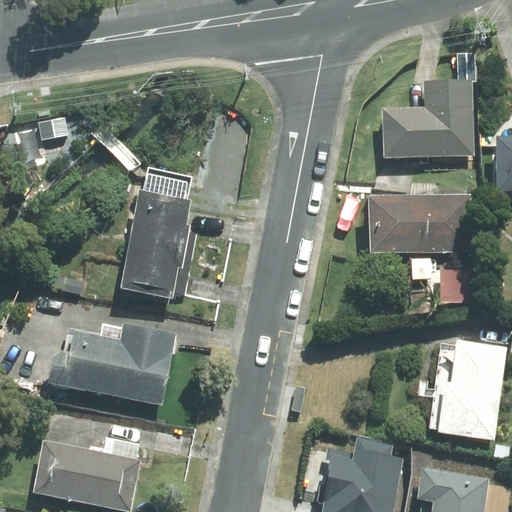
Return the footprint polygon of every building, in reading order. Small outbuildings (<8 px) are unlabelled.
[(499,195),(511,194),(511,140),(499,141),(499,195)] [(186,275),(195,231),(190,230),(195,206),(144,196),(125,294),(176,303),(182,274),(186,275)] [(371,257),(474,253),(473,196),(369,200),(371,257)] [(83,295),(85,283),(52,277),(50,289),(83,295)] [(64,356),(57,362),(53,388),(164,409),(178,337),(126,328),(123,345),(77,336),(73,358),(64,356)] [(507,349),(456,343),(451,385),(445,384),(438,436),(495,443),(507,349)] [(307,389),(297,388),(292,413),(302,415),(307,389)] [(37,498),(112,511),(134,511),(143,463),(46,445),(37,498)] [(495,459),(511,462),(511,452),(511,449),(497,447),(495,459)] [(485,511),(490,480),(422,471),(418,502),(435,505),(433,511),(485,511)]
